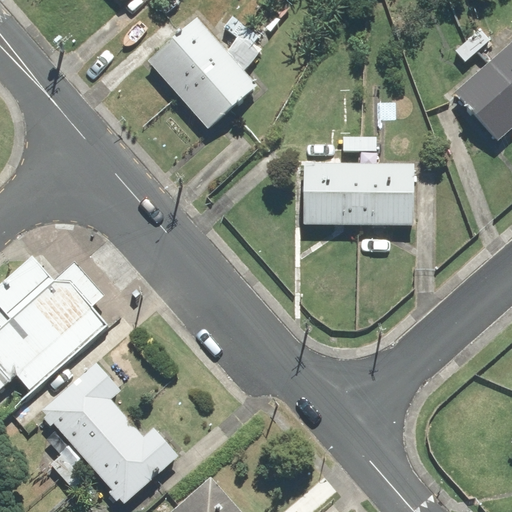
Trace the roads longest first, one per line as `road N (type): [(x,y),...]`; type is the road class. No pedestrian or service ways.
road 1 (residential): [(339,432),(83,139)]
road 2 (residential): [(511,277),(339,432)]
road 3 (residential): [(83,139),(0,42)]
